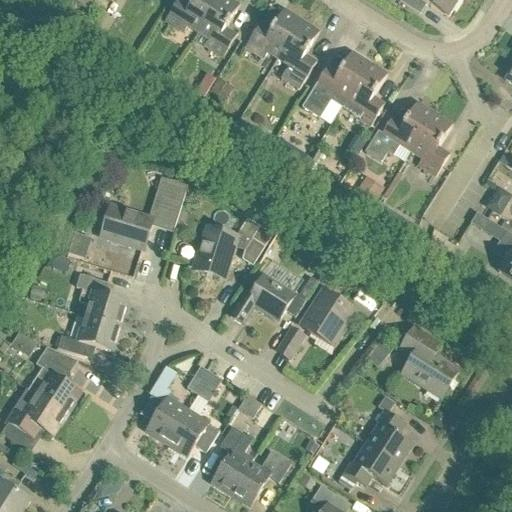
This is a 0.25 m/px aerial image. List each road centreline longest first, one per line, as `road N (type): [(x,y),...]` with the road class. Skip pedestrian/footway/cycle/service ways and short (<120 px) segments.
road 1 (residential): [(430,216),(481,140),(483,117),(454,60)]
road 2 (unclassified): [(432,511),(511,396)]
road 3 (residential): [(314,408),(202,339)]
road 4 (unclassified): [(454,60),(338,0)]
road 5 (residential): [(314,408),(392,311)]
road 6 (residential): [(207,511),(104,447)]
